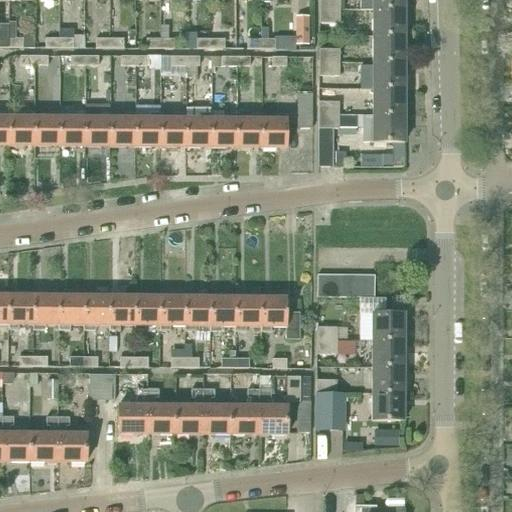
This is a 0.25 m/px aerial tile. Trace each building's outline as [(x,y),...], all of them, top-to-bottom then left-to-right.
[(319,0),(319,10),(339,10),(339,0),(319,0)] [(404,10),(403,0),(359,0),(360,10),(371,10),(404,10)] [(339,10),(319,10),(319,23),(339,23),(339,10)] [(404,10),(371,10),(371,37),(403,37),(404,10)] [(295,17),(296,47),(309,46),(308,17),(295,17)] [(8,47),(8,50),(33,50),(33,40),(15,40),(15,24),(8,24),(8,47)] [(58,30),(58,39),(58,49),(83,49),(83,34),(73,34),(73,29),(58,30)] [(403,37),(371,37),(371,63),(403,64),(403,37)] [(44,49),(53,49),(58,49),(58,39),(44,39),(44,49)] [(95,49),(109,49),(109,39),(95,39),(95,49)] [(109,39),(109,49),(123,49),(123,39),(109,39)] [(146,49),(160,49),(160,40),(146,40),(146,49)] [(160,40),(160,49),(173,49),(173,40),(160,40)] [(196,49),(210,50),(210,40),(196,40),(196,49)] [(210,40),(210,50),(223,50),(223,40),(210,40)] [(260,50),(260,40),(247,40),(247,50),(260,50)] [(274,40),(260,40),(260,50),(274,50),(274,40)] [(319,49),(319,63),(338,63),(338,49),(319,49)] [(33,65),(33,56),(20,56),(20,65),(33,65)] [(47,56),(33,56),(33,65),(47,65),(47,56)] [(120,66),(134,66),(134,56),(120,56),(120,66)] [(134,56),(134,66),(147,66),(147,56),(134,56)] [(171,66),(184,66),(184,56),(171,56),(171,66)] [(184,56),(184,66),(198,66),(198,56),(184,56)] [(285,67),(285,57),(272,56),(271,66),(285,67)] [(69,67),(83,68),(83,58),(69,57),(69,67)] [(83,58),(83,68),(97,68),(97,58),(83,58)] [(211,69),(235,69),(235,58),(211,58),(211,69)] [(260,58),(235,58),(235,69),(260,69),(260,58)] [(338,63),(319,63),(319,75),(338,76),(338,63)] [(403,64),(371,63),(371,90),(403,90),(403,64)] [(403,90),(371,90),(370,116),(403,117),(403,90)] [(296,94),(296,130),(312,130),(312,94),(296,94)] [(319,102),(318,116),(338,116),(338,103),(319,102)] [(0,147),(8,147),(9,117),(9,112),(0,112),(0,147)] [(34,148),(34,117),(34,113),(22,112),(22,117),(9,117),(8,147),(34,148)] [(59,148),(59,118),(59,113),(48,113),(48,117),(34,117),(34,148),(59,148)] [(59,148),(84,148),(84,118),(84,113),(73,113),(73,118),(59,118),(59,148)] [(84,148),(109,148),(109,113),(99,113),(98,118),(84,118),(84,148)] [(109,148),(134,149),(134,114),(123,114),(123,118),(110,118),(110,113),(109,113),(109,148)] [(134,149),(159,149),(160,114),(149,114),(149,118),(135,118),(135,114),(134,114),(134,149)] [(159,149),(184,149),(185,114),(174,114),(174,119),(160,119),(160,114),(159,149)] [(184,149),(210,149),(210,114),(199,114),(199,119),(185,119),(186,114),(185,114),(184,149)] [(210,149),(235,150),(235,114),(224,114),(224,119),(210,119),(210,114),(210,149)] [(235,150),(260,150),(260,115),(250,115),(250,120),(236,119),(236,114),(235,114),(235,150)] [(260,115),(260,150),(285,150),(285,115),(275,115),(275,120),(261,120),(261,115),(260,115)] [(363,117),(338,116),(318,116),(318,169),(331,169),(331,146),(332,128),(363,129),(363,117)] [(403,117),(370,116),(370,143),(392,143),(403,143),(403,117)] [(403,155),(403,143),(392,143),(392,155),(403,155)] [(336,155),(336,167),(345,167),(345,155),(336,155)] [(317,297),(328,298),(329,276),(318,275),(317,297)] [(328,298),(340,298),(340,276),(329,276),(328,298)] [(340,298),(351,298),(351,276),(340,276),(340,298)] [(351,298),(362,298),(363,276),(351,276),(351,298)] [(363,276),(362,298),(373,299),(374,298),(374,277),(363,276)] [(7,296),(7,327),(7,331),(19,331),(19,327),(33,327),(33,296),(7,296)] [(44,327),(58,327),(58,296),(33,296),(33,327),(33,331),(44,331),(44,327)] [(58,296),(58,327),(58,331),(69,331),(69,327),(83,327),(83,331),(84,297),(58,296)] [(109,297),(84,297),(83,331),(94,331),(94,327),(108,328),(109,297)] [(133,331),(134,331),(134,297),(109,297),(108,328),(108,331),(120,331),(120,328),(133,328),(133,331)] [(145,328),(159,328),(159,297),(134,297),(134,331),(145,332),(145,328)] [(184,332),(185,298),(159,297),(159,328),(159,331),(170,331),(170,328),(184,328),(184,332)] [(209,332),(210,332),(210,298),(185,298),(184,332),(195,332),(195,328),(209,328),(209,332)] [(234,332),(235,332),(235,298),(210,298),(210,332),(220,332),(220,328),(234,329),(234,332)] [(246,329),(260,329),(261,298),(235,298),(235,332),(246,332),(246,329)] [(261,298),(260,329),(260,333),(271,333),(271,329),(284,329),(284,340),(299,340),(299,314),(286,314),(286,299),(261,298)] [(371,342),(403,342),(403,315),(371,314),(371,342)] [(317,341),(335,341),(336,328),(317,328),(317,341)] [(108,338),(109,353),(116,352),(116,338),(108,338)] [(335,355),(335,341),(317,341),(316,354),(335,355)] [(371,342),(371,368),(402,368),(403,342),(371,342)] [(183,351),(183,358),(191,359),(191,346),(183,346),(183,351)] [(220,359),(234,359),(234,351),(221,351),(220,359)] [(32,366),(33,358),(19,357),(19,366),(32,366)] [(46,358),(33,358),(32,366),(46,367),(46,358)] [(83,367),(83,358),(69,358),(69,367),(83,367)] [(96,358),(83,358),(83,367),(96,367),(96,358)] [(120,367),(133,367),(133,358),(120,358),(120,367)] [(133,358),(133,367),(147,367),(147,358),(133,358)] [(170,368),(184,368),(184,359),(170,359),(170,368)] [(184,359),(184,368),(197,368),(197,359),(184,359)] [(220,368),(234,368),(235,359),(220,359),(220,368)] [(235,359),(234,368),(248,369),(248,359),(235,359)] [(286,370),(286,360),(272,360),(272,370),(286,370)] [(402,368),(371,368),(370,395),(402,395),(402,368)] [(1,374),(1,385),(12,385),(12,374),(1,374)] [(89,401),(101,401),(101,375),(89,375),(89,401)] [(101,375),(101,401),(113,401),(113,375),(101,375)] [(146,375),(135,375),(135,390),(146,390),(146,375)] [(202,375),(202,391),(213,390),(213,375),(202,375)] [(56,396),(56,376),(48,376),(48,396),(56,396)] [(240,376),(231,376),(231,384),(231,385),(240,385),(240,376)] [(247,392),(258,392),(258,376),(247,376),(247,392)] [(270,376),(258,376),(258,392),(270,391),(270,376)] [(287,378),(286,403),(299,403),(299,378),(287,378)] [(312,378),(299,378),(299,403),(299,421),(310,421),(311,421),(312,378)] [(316,395),(335,395),(335,381),(316,381),(316,395)] [(117,435),(145,435),(146,391),(135,391),(135,399),(138,399),(138,406),(117,406),(117,435)] [(146,391),(145,435),(173,436),(174,407),(154,407),(154,399),(157,399),(158,391),(146,391)] [(174,407),(173,436),(201,436),(202,392),(191,392),(191,400),(194,400),(194,407),(174,407)] [(202,392),(201,436),(230,437),(230,408),(210,407),(210,400),(214,400),(214,392),(202,392)] [(230,408),(230,437),(258,437),(259,392),(247,392),(247,400),(250,400),(250,408),(230,408)] [(259,392),(258,437),(286,438),(286,408),(266,408),(266,401),(270,401),(270,392),(259,392)] [(335,408),(335,395),(316,395),(314,394),(314,437),(335,437),(335,408)] [(402,395),(370,395),(370,422),(402,422),(402,395)] [(0,463),(28,464),(29,435),(8,435),(9,427),(12,427),(12,402),(1,402),(1,418),(0,463)] [(57,418),(47,418),(45,418),(45,428),(48,428),(48,435),(29,435),(28,464),(56,464),(57,418)] [(57,418),(56,464),(84,464),(84,436),(64,436),(64,428),(67,428),(67,419),(57,418)] [(309,434),(310,421),(299,421),(297,421),(296,434),(309,434)]
